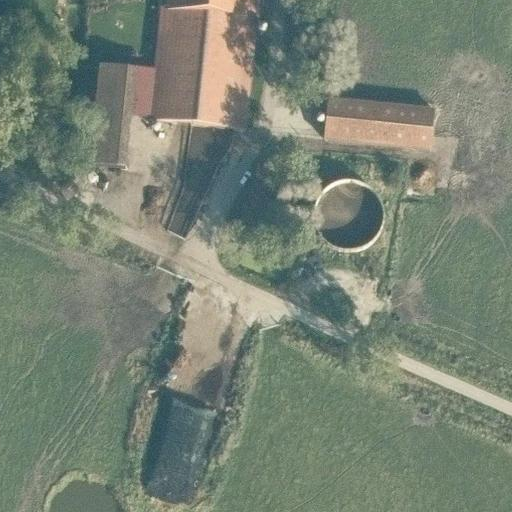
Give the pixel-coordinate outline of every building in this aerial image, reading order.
[(160,9),(149,123),(246,132),(258,0),(169,0),(169,9),(160,9)] [(137,70),(99,68),(92,169),(130,172),(137,70)] [(435,110),(329,101),(325,142),(431,151),(435,110)] [(279,227),(284,171),(256,169),(251,225),(279,227)] [(357,252),(368,249),(377,242),(383,232),(386,221),(385,210),(381,199),(373,191),(363,185),(352,183),(340,185),(330,190),(322,198),(317,209),(316,221),(319,232),(325,242),(335,249),(346,253),(357,252)] [(223,374),(230,353),(198,342),(186,376),(197,380),(199,375),(219,382),(222,374),(223,374)] [(209,455),(226,393),(208,388),(206,396),(192,392),(188,409),(176,406),(171,426),(185,429),(183,438),(202,444),(200,452),(209,455)]
